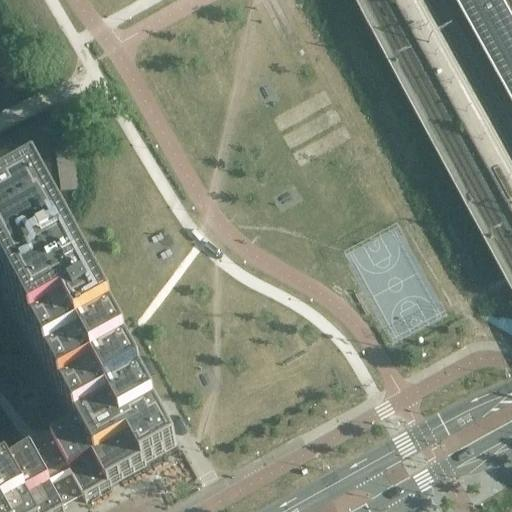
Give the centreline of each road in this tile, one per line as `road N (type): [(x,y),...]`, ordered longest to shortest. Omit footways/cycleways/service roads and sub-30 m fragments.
road 1 (secondary): [(511,390),(270,511)]
road 2 (secondary): [(366,511),(511,430)]
